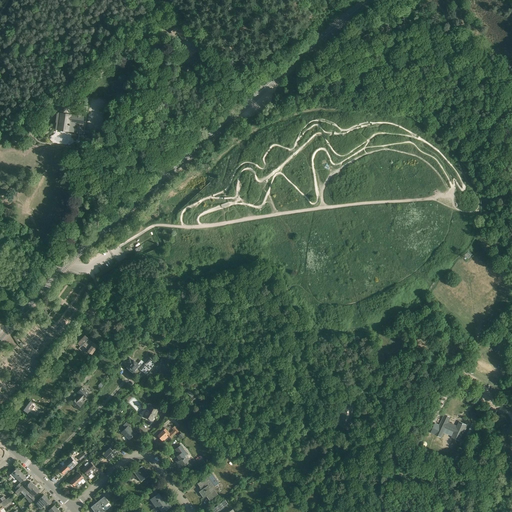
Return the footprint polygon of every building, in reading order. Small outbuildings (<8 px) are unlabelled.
[(190,58),(200,50),(198,47),(193,40),(194,40),(191,36),(191,37),(176,16),(169,22),(171,25),(168,27),(173,35),(177,32),(184,42),(178,46),(182,51),(184,50),(190,58)] [(100,71),(113,63),(109,56),(96,64),(100,71)] [(57,114),(56,122),(57,122),(56,125),(57,125),(57,130),(71,132),(73,132),(75,123),(83,124),(84,115),(81,115),(82,111),(76,110),(76,114),(66,113),(67,105),(61,105),(59,114),(57,114)] [(81,346),(82,345),(88,350),(87,351),(91,354),(98,345),(93,342),(93,343),(88,339),(89,338),(85,335),(77,343),(81,346)] [(143,346),(147,341),(143,338),(139,343),(143,346)] [(144,362),(140,366),(140,365),(139,366),(129,357),(125,362),(129,365),(127,367),(130,370),(129,370),(132,373),(133,372),(134,370),(135,371),(138,367),(146,374),(155,363),(148,357),(144,362)] [(154,367),(146,377),(149,379),(153,375),(157,370),(154,367)] [(80,402),(85,397),(88,393),(82,387),(77,392),(80,396),(77,399),(76,398),(71,403),(78,409),(83,404),(80,402)] [(348,424),(353,408),(346,406),(347,401),(343,400),(337,421),(348,424)] [(42,410),(34,404),(30,401),(23,410),(28,413),(30,410),(34,413),(34,415),(37,417),(38,415),(42,410)] [(158,409),(153,407),(150,405),(143,416),(152,421),(158,409)] [(433,426),(431,433),(435,435),(440,437),(441,436),(442,437),(443,434),(442,434),(443,432),(445,428),(454,432),(452,436),(452,437),(459,441),(463,432),(466,425),(459,421),(459,422),(458,422),(457,426),(451,423),(450,424),(447,423),(448,421),(450,417),(444,415),(440,424),(438,429),(433,426)] [(135,434),(131,431),(132,430),(129,427),(131,426),(127,422),(123,425),(126,428),(121,432),(128,439),(131,436),(132,437),(135,434)] [(163,441),(167,438),(168,437),(170,440),(173,437),(173,436),(176,433),(176,434),(179,431),(175,426),(172,428),(173,430),(170,433),(165,428),(158,435),(163,441)] [(180,445),(175,449),(178,453),(179,454),(175,457),(178,460),(176,461),(180,466),(184,464),(185,466),(189,462),(188,461),(185,456),(186,455),(187,454),(183,449),(180,445)] [(109,461),(118,452),(114,448),(112,450),(110,448),(103,455),(109,461)] [(85,451),(77,458),(80,460),(88,454),(85,451)] [(73,465),(75,463),(71,459),(69,460),(65,463),(63,461),(60,464),(62,466),(59,469),(60,470),(59,470),(61,472),(64,474),(73,465)] [(94,473),(99,468),(95,463),(93,461),(91,463),(83,470),(87,475),(88,476),(92,473),(90,472),(92,470),(94,473)] [(142,466),(134,472),(137,475),(141,481),(148,475),(142,466)] [(12,473),(7,477),(10,480),(13,478),(14,480),(16,478),(16,477),(21,472),(17,468),(12,473)] [(133,471),(127,475),(131,480),(137,475),(134,472),(133,471)] [(21,472),(16,477),(16,478),(21,482),(19,483),(21,486),(23,484),(25,482),(23,480),(26,477),(21,472)] [(81,475),(80,474),(79,473),(70,481),(74,486),(83,478),(86,482),(88,480),(83,474),(81,475)] [(197,482),(200,487),(202,489),(199,492),(199,491),(203,497),(203,498),(206,496),(209,500),(218,494),(215,489),(213,487),(214,486),(215,486),(219,483),(212,473),(201,480),(197,483),(197,482)] [(17,490),(15,492),(18,495),(23,490),(27,494),(35,486),(30,481),(29,483),(27,481),(25,482),(23,484),(21,486),(17,490)] [(33,497),(40,490),(35,486),(27,494),(24,497),(29,501),(28,501),(31,504),(36,499),(33,497)] [(161,511),(163,511),(171,506),(166,499),(163,501),(161,498),(162,498),(158,493),(150,499),(155,507),(157,506),(161,511)] [(1,502),(4,506),(14,499),(12,495),(6,499),(2,502),(1,502)] [(45,505),(49,501),(44,495),(39,499),(40,499),(37,501),(36,503),(41,508),(43,507),(45,509),(48,507),(45,505)] [(104,496),(91,507),(94,511),(104,511),(106,511),(105,511),(111,506),(108,503),(109,502),(107,500),(104,496)] [(220,503),(216,506),(219,510),(219,511),(224,508),(228,504),(225,500),(220,503)]
